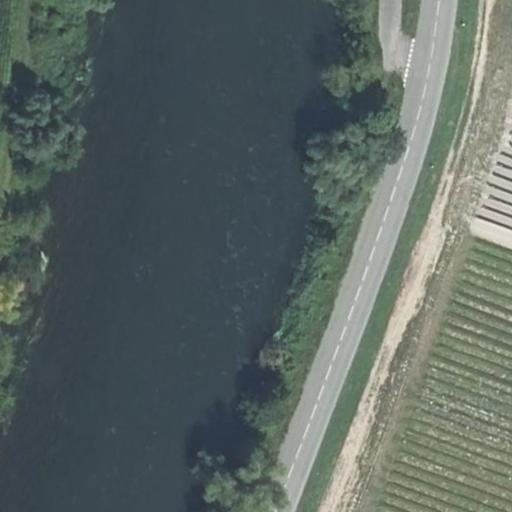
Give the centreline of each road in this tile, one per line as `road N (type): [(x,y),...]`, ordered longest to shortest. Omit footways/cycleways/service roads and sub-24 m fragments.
road 1 (secondary): [(276,511),(412,132),(441,0)]
road 2 (track): [(0,163),(32,0)]
